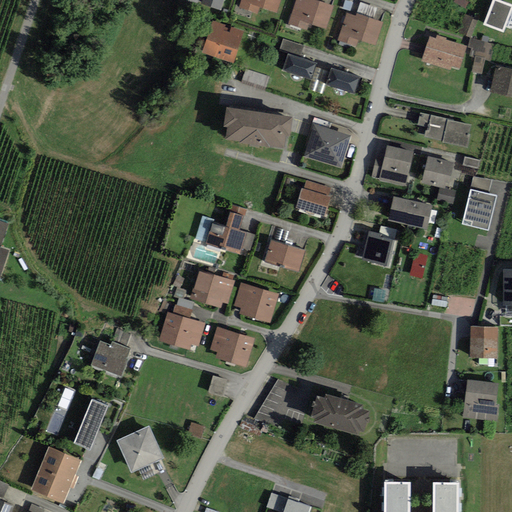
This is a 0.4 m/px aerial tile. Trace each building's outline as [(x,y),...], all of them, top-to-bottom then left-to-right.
[(221,9),(223,0),(203,0),(202,4),(221,9)] [(257,14),(260,7),(276,12),(280,0),(241,0),(239,7),(257,14)] [(306,30),(309,23),(325,29),(333,6),(315,0),(296,0),(288,24),(306,30)] [(469,2),(464,0),(454,0),(453,2),(465,9),(469,2)] [(503,33),(511,9),(511,4),(499,0),(492,0),(483,25),(503,33)] [(356,47),(358,40),(375,45),(383,23),(356,14),(356,16),(347,13),(337,40),(356,47)] [(470,38),(478,20),(464,14),(457,32),(470,38)] [(233,64),(244,32),(211,21),(201,53),(233,64)] [(459,69),(467,46),(446,39),(446,38),(437,35),(436,38),(429,36),(421,61),(428,63),(450,71),(452,67),(459,69)] [(280,49),(300,56),(303,46),(283,39),(280,49)] [(482,41),(470,39),(468,47),(471,48),(469,56),(475,58),(471,72),(481,74),(485,60),(490,61),(494,44),(487,43),(482,41)] [(317,63),(288,54),(282,70),(311,80),(316,67),(317,63)] [(511,98),(511,69),(495,66),(490,94),(511,98)] [(330,72),(316,67),(311,80),(308,89),(321,94),(326,84),(330,72)] [(359,77),(331,68),(330,72),(326,84),(354,93),(359,77)] [(270,77),(245,69),(241,81),(267,89),(270,77)] [(291,117),(226,107),(223,127),(228,127),(225,141),(283,149),(285,136),(289,136),(291,117)] [(453,120),(420,113),(416,133),(425,135),(424,137),(443,141),(442,143),(468,148),(472,125),(453,121),(453,120)] [(341,169),(351,136),(313,125),(303,157),(341,169)] [(405,187),(413,152),(386,146),(383,162),(375,160),(372,177),(380,178),(379,181),(405,187)] [(453,163),(428,157),(422,184),(439,188),(444,189),(446,183),(448,183),(453,163)] [(478,169),(480,161),(465,157),(463,165),(478,169)] [(472,177),(470,189),(488,194),(491,181),(472,177)] [(295,208),(324,217),(330,196),(328,196),(330,188),(306,181),(304,189),(301,188),(295,208)] [(456,191),(444,189),(439,188),(436,201),(453,204),(456,191)] [(489,231),(497,196),(488,194),(470,189),(462,225),(489,231)] [(432,206),(393,197),(388,220),(426,230),(432,206)] [(232,206),(230,212),(243,216),(244,217),(247,210),(232,206)] [(225,226),(213,223),(207,243),(206,244),(241,255),(242,249),(247,233),(239,230),(243,216),(230,212),(225,226)] [(213,223),(214,219),(202,216),(195,239),(207,243),(213,223)] [(396,229),(381,226),(379,234),(380,234),(380,238),(393,241),(396,229)] [(274,241),(285,244),(289,231),(278,228),(274,241)] [(362,260),(388,267),(395,242),(393,241),(380,238),(380,234),(379,234),(369,231),(368,235),(362,260)] [(255,235),(247,233),(242,249),(251,251),(255,235)] [(274,241),(271,240),(264,261),(299,272),(305,250),(285,244),(274,241)] [(0,247),(0,278),(9,250),(0,247)] [(428,256),(415,252),(409,275),(422,278),(428,256)] [(511,269),(503,270),(504,306),(506,305),(506,312),(511,312),(511,269)] [(235,282),(199,272),(191,299),(221,308),(222,302),(229,304),(235,282)] [(279,294),(240,282),(234,305),(241,308),(239,314),(271,324),(279,294)] [(187,290),(176,287),(174,296),(179,298),(184,299),(187,290)] [(448,298),(433,295),(431,305),(446,308),(448,298)] [(177,305),(192,309),(194,302),(184,299),(179,298),(177,305)] [(172,314),(190,319),(192,309),(177,305),(175,305),(172,314)] [(172,314),(167,313),(159,343),(190,351),(192,345),(198,346),(205,323),(190,319),(172,314)] [(254,337),(217,327),(210,350),(217,352),(215,358),(245,367),(254,337)] [(497,359),(498,327),(471,327),(470,358),(497,359)] [(112,342),(126,348),(132,334),(118,328),(112,342)] [(121,377),(132,350),(126,348),(112,342),(111,345),(100,340),(90,364),(121,377)] [(222,398),(227,381),(213,376),(208,394),(222,398)] [(498,383),(467,379),(463,418),(497,422),(499,405),(495,405),(498,383)] [(57,437),(76,390),(63,385),(45,432),(57,437)] [(324,398),(316,396),(310,417),(315,419),(314,422),(358,435),(359,432),(363,433),(370,411),(362,409),(364,404),(325,394),(324,398)] [(90,450),(107,406),(91,400),(74,443),(90,450)] [(193,423),(190,435),(202,438),(206,427),(193,423)] [(131,473),(164,459),(149,426),(117,441),(131,473)] [(75,476),(81,461),(49,448),(31,490),(63,504),(70,487),(74,488),(79,477),(75,476)] [(457,511),(458,483),(433,482),(432,511),(457,511)] [(409,511),(410,483),(384,483),(383,511),(409,511)] [(280,511),(283,511),(288,499),(271,493),(266,507),(280,511)] [(308,511),(310,507),(288,499),(283,511),(308,511)] [(0,511),(11,511),(14,507),(0,500),(0,511)]
